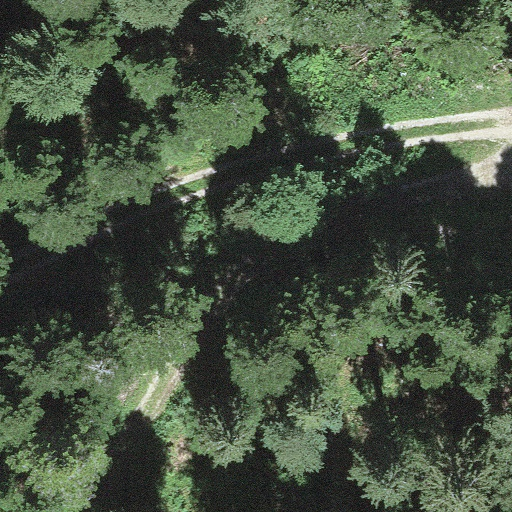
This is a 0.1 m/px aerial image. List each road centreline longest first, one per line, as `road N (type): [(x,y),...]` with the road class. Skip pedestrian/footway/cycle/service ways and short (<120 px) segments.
road 1 (track): [(511,179),(356,211),(303,232),(226,292),(86,511)]
road 2 (track): [(0,283),(171,199),(383,146),(511,130)]
